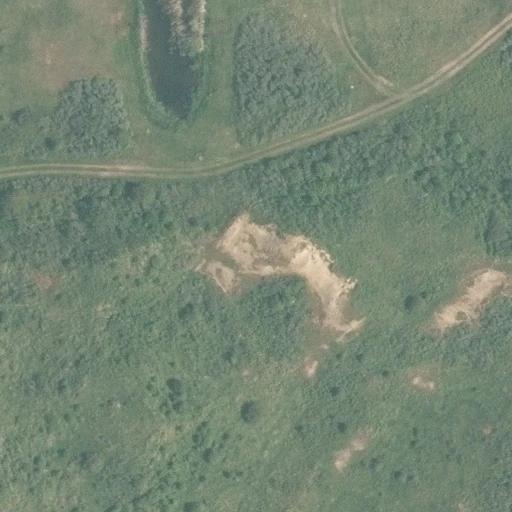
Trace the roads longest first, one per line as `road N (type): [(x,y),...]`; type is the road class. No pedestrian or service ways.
road 1 (track): [(0,174),(209,170),(410,95),(511,17)]
road 2 (track): [(391,102),(341,44),(335,0)]
